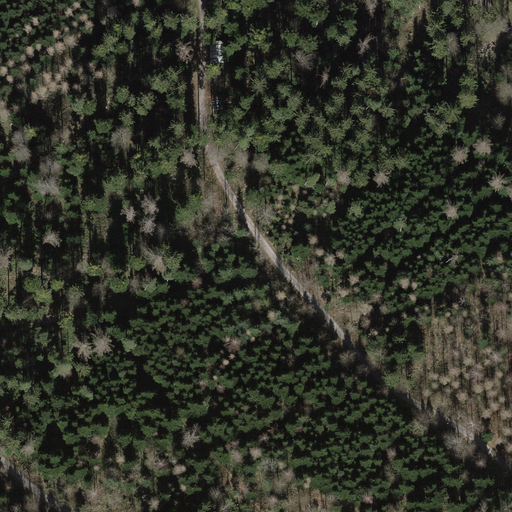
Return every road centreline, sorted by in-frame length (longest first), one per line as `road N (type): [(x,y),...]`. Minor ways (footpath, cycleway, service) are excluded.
road 1 (track): [(511,468),(391,386),(243,213),(205,138),(202,0)]
road 2 (track): [(0,345),(64,320),(289,274)]
road 3 (track): [(322,312),(384,316),(479,276),(511,235)]
